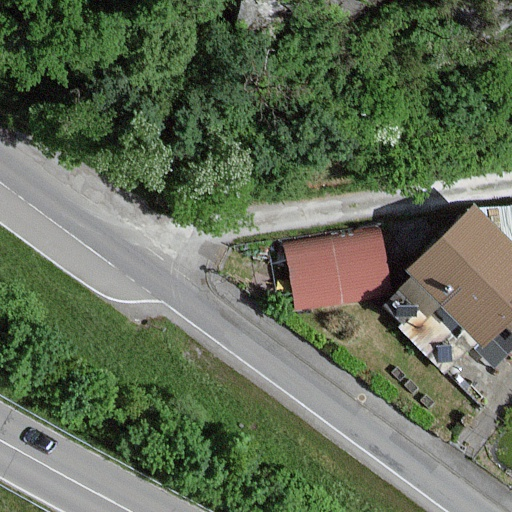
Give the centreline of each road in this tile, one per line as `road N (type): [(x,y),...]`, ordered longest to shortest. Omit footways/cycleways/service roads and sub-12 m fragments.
road 1 (secondary): [(484,511),(0,166)]
road 2 (track): [(511,187),(112,243)]
road 3 (primary): [(0,437),(133,511)]
